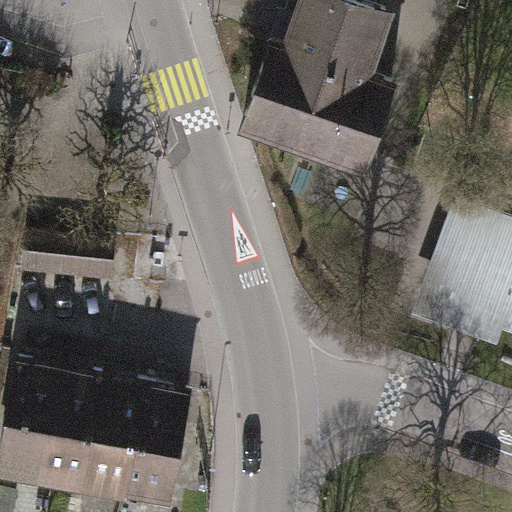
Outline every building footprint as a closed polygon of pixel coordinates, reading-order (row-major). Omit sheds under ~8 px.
[(241,125),(365,169),(399,73),(377,65),(399,3),(391,0),(301,0),(290,34),(276,29),(241,125)] [(511,212),(447,190),(407,304),(511,341),(511,212)] [(25,261),(112,271),(113,235),(30,227),(25,261)] [(1,454),(41,462),(59,369),(34,364),(35,355),(21,352),(1,454)] [(41,462),(86,470),(104,378),(106,369),(93,366),(92,375),(59,369),(41,462)] [(86,470),(130,479),(150,377),(138,374),(136,384),(104,378),(86,470)] [(130,479),(170,487),(188,394),(158,388),(160,378),(150,377),(130,479)]
